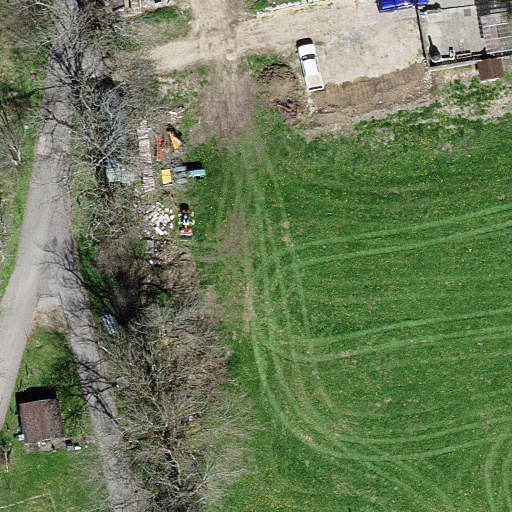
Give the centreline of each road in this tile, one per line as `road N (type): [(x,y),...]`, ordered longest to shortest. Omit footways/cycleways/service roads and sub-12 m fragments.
road 1 (residential): [(50,311),(76,257),(100,0)]
road 2 (residential): [(50,311),(103,511)]
